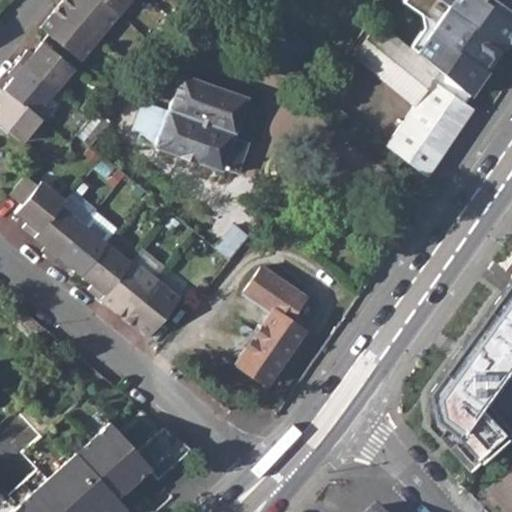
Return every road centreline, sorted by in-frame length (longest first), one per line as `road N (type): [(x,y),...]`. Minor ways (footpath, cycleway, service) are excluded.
road 1 (residential): [(0,256),(276,480)]
road 2 (tertiary): [(337,407),(511,157)]
road 3 (residential): [(337,407),(449,511)]
